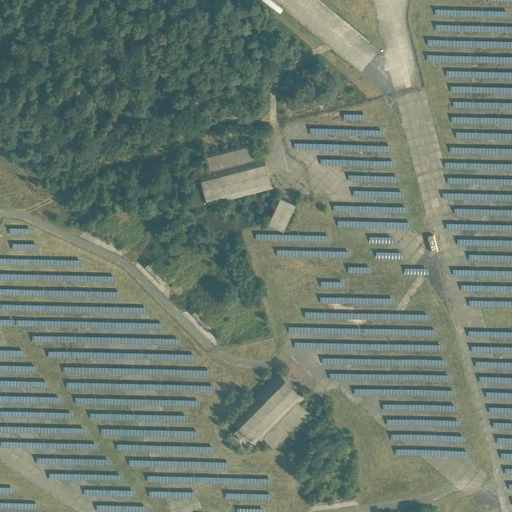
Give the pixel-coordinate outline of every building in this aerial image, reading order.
[(253,140),(205,153),(208,165),(199,167),(202,178),(194,180),(198,195),(205,193),(208,204),(273,188),(264,151),(256,152),(253,140)] [(102,176),(101,177),(80,224),(129,247),(153,204),(153,202),(153,199),(152,198),(151,196),(108,175),(106,174),(104,175),(102,176)] [(296,202),(281,195),(268,223),(284,230),(296,202)] [(232,205),(226,207),(226,208),(224,209),(225,210),(226,210),(228,215),(234,213),(232,205)] [(214,250),(185,219),(183,218),(181,217),(179,218),(178,218),(140,255),(178,292),(214,256),(215,255),(215,254),(215,252),(215,251),(214,250)] [(434,234),(428,235),(432,251),(438,250),(434,234)] [(228,265),(226,265),(224,266),(222,266),(187,302),(225,339),(261,303),(261,301),(261,299),(261,298),(260,296),(230,266),(228,265)] [(279,370),(232,417),(240,425),(234,431),(245,442),(251,437),(259,445),(266,438),(274,447),(310,411),(301,402),(306,397),(279,370)] [(243,396),(237,390),(232,395),(233,396),(232,397),(234,398),(235,397),(238,401),(243,396)] [(352,441),(304,442),(298,447),(298,452),(306,501),(359,495),(352,441)]
